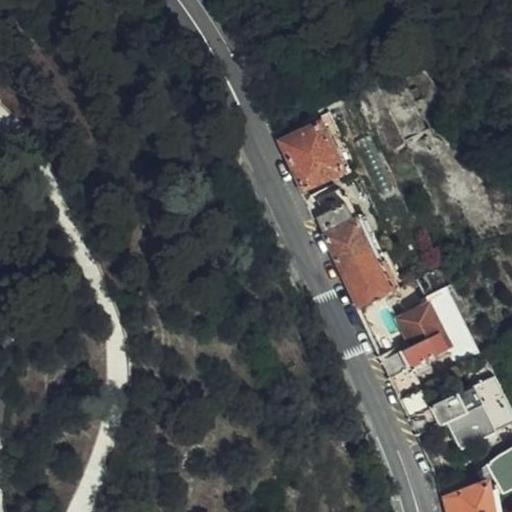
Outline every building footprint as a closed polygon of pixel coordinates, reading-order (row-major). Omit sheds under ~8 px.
[(279,156),(298,191),(339,169),(314,123),(275,144),(279,156)] [(317,218),(361,307),(392,292),(356,219),(353,219),(345,203),(317,218)] [(356,219),(392,292),(401,288),(363,215),(356,219)] [(411,346),(383,361),(391,379),(448,349),(423,302),(396,316),(411,346)] [(409,416),(418,438),(447,421),(464,447),(482,439),(489,451),(502,440),(497,430),(511,422),(511,412),(492,373),(431,405),(409,416)] [(401,398),(409,416),(431,405),(421,388),(401,398)] [(511,460),(509,462),(505,456),(488,467),(506,494),(511,490),(511,460)] [(449,511),(494,511),(489,482),(447,498),(449,511)]
